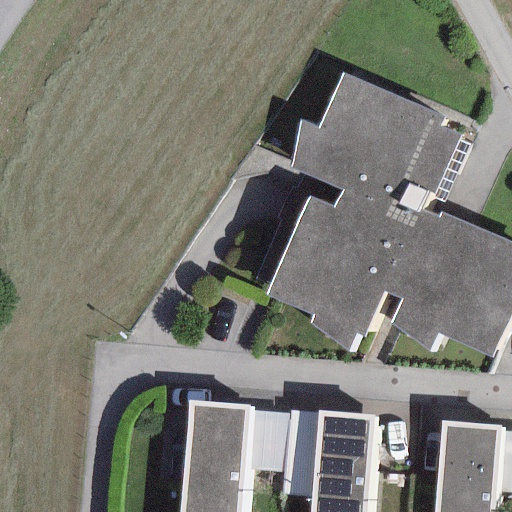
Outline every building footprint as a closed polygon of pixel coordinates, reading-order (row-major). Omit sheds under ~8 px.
[(265,295),(313,315),(309,323),(347,352),(354,334),(364,337),(383,293),(402,300),(391,323),(428,352),(437,332),(489,358),(511,308),(511,243),(441,213),(438,218),(421,210),(428,191),(433,194),(459,135),(439,126),(443,118),(343,74),(318,128),(300,121),(290,168),(342,190),(333,207),(308,196),(265,295)] [(248,411),(248,406),(187,401),(179,511),(239,511),(243,469),(248,411)] [(289,415),(248,411),(243,469),(284,472),(289,415)] [(316,414),(289,411),(289,415),(284,472),(283,494),(310,495),(316,414)] [(365,511),(373,416),(316,411),(316,414),(310,495),(308,511),(365,511)] [(499,432),(500,427),(440,421),(434,511),(492,511),(494,492),(499,432)] [(511,433),(499,432),(494,492),(511,493),(511,433)]
